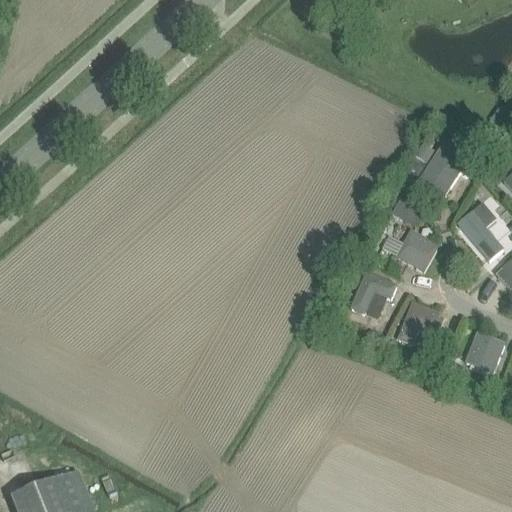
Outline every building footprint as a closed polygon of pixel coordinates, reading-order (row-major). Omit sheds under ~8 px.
[(489,128),(483,138),(503,150),(508,153),(511,146),(511,119),(499,111),(489,128)] [(460,175),(468,180),(472,173),(465,168),(469,161),(444,146),(421,183),(445,199),(460,175)] [(424,149),(416,161),(426,167),(434,155),(424,149)] [(404,207),(398,218),(410,225),(416,215),(404,207)] [(496,223),(482,208),(457,229),(490,265),(504,253),(485,232),(496,223)] [(440,250),(411,233),(396,260),(424,277),(440,250)] [(511,265),(497,278),(511,294),(511,265)] [(352,311),(365,317),(375,296),(391,303),(397,290),(367,276),(352,311)] [(442,317),(413,306),(398,344),(413,350),(419,334),(433,339),(442,317)] [(367,347),(379,352),(386,337),(374,332),(367,347)] [(467,366),(494,377),(505,348),(478,337),(467,366)] [(432,368),(443,373),(449,358),(437,353),(432,368)] [(503,400),(511,403),(511,384),(510,384),(503,400)] [(92,511),(78,475),(10,501),(14,511),(92,511)]
